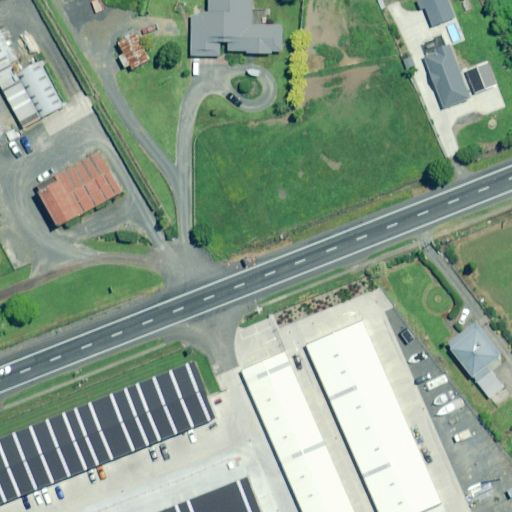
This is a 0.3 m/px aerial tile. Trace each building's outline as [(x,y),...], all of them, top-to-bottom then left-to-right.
[(248,50),(247,54),(273,55),(274,52),(283,52),(285,26),(252,25),(253,0),(209,0),(209,16),(192,15),(191,55),(221,57),(222,42),(230,43),(229,50),(248,50)] [(457,18),(449,0),(422,0),(433,27),(457,18)] [(0,29),(0,48),(1,48),(3,52),(0,53),(0,82),(25,128),(65,106),(41,62),(37,65),(26,45),(12,52),(0,29)] [(151,61),(138,36),(121,45),(126,55),(121,57),(126,67),(131,65),(133,70),(151,61)] [(471,99),(450,45),(424,55),(445,109),(471,99)] [(6,134),(2,126),(0,127),(0,143),(2,146),(19,137),(15,129),(6,134)] [(122,193),(100,152),(57,176),(58,178),(39,188),(60,227),(122,193)] [(507,361),(478,322),(448,345),(489,399),(504,388),(492,372),(507,361)] [(359,457),(389,442),(379,422),(384,420),(366,384),(343,395),(342,392),(330,398),(359,457)] [(309,470),(306,465),(298,469),(308,490),(330,479),(322,464),(309,470)] [(445,494),(439,482),(427,488),(433,500),(445,494)]
